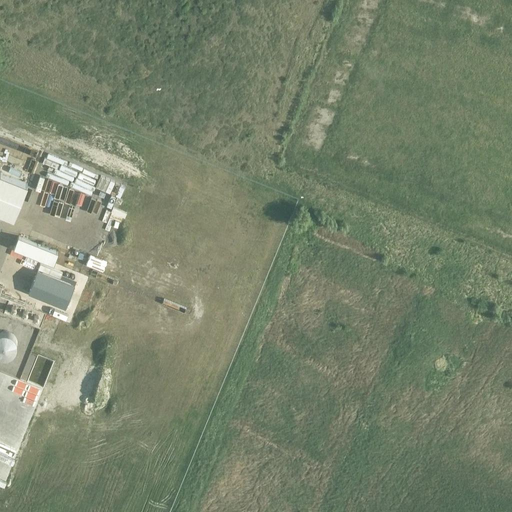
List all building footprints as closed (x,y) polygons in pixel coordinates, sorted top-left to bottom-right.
[(27,183),(0,171),(0,213),(13,218),(27,183)] [(56,258),(57,254),(17,238),(16,242),(13,249),(53,265),(56,258)] [(41,264),(38,269),(61,278),(63,273),(41,264)] [(38,270),(29,293),(66,308),(75,284),(38,270)] [(9,332),(7,331),(4,331),(1,332),(0,332),(0,355),(1,356),(3,356),(6,356),(9,356),(11,355),(13,353),(15,351),(16,349),(17,347),(18,344),(17,341),(17,339),(15,337),(14,335),(11,333),(9,332)]
